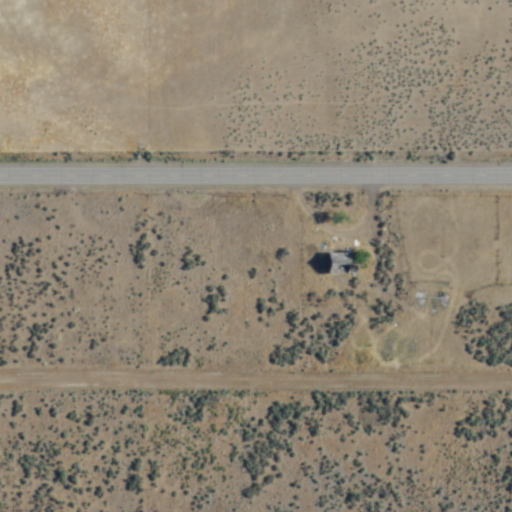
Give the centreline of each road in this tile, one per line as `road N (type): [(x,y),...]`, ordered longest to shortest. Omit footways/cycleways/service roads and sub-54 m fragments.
road 1 (tertiary): [(511,177),(0,175)]
road 2 (residential): [(0,381),(511,381)]
